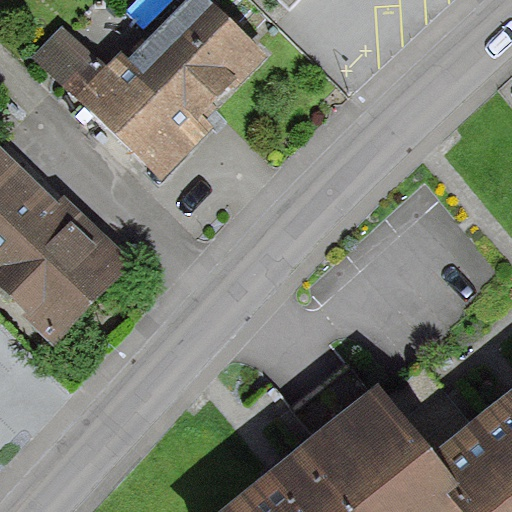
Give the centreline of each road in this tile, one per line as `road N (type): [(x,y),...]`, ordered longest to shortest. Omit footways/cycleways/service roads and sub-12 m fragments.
road 1 (residential): [(23,511),(337,161),(511,15)]
road 2 (unknown): [(0,82),(65,137),(216,296)]
